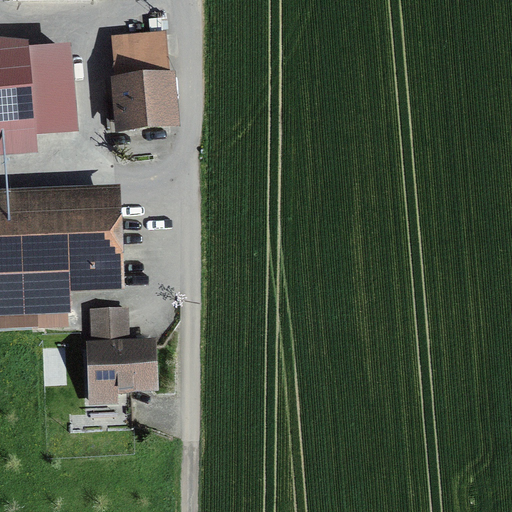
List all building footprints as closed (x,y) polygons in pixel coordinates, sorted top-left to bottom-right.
[(160,20),(150,20),(151,34),(161,33),(160,20)] [(161,35),(117,39),(124,129),(170,125),(161,35)] [(75,130),(68,53),(19,58),(18,51),(12,51),(0,52),(0,137),(25,135),(25,134),(75,130)] [(54,208),(0,210),(0,312),(67,310),(66,277),(118,275),(115,205),(54,208)] [(91,311),(92,349),(128,347),(126,310),(91,311)] [(141,347),(128,347),(92,349),(91,349),(93,391),(153,389),(151,346),(141,347)]
